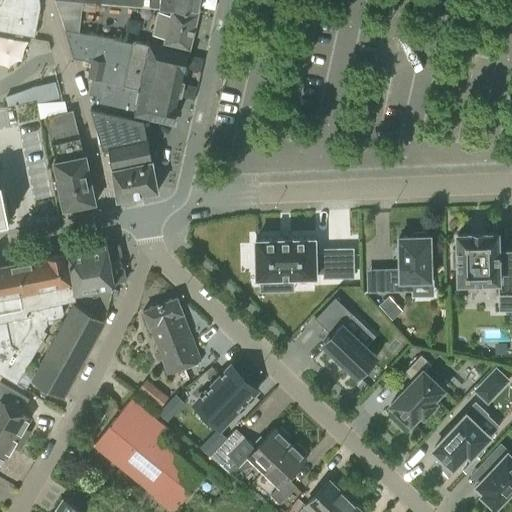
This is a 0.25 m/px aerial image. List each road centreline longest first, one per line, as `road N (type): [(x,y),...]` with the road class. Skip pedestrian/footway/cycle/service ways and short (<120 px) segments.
road 1 (residential): [(427,511),(149,249),(150,216)]
road 2 (residential): [(179,211),(251,195),(511,184)]
road 3 (residential): [(179,211),(224,0)]
road 4 (residential): [(0,243),(150,216)]
